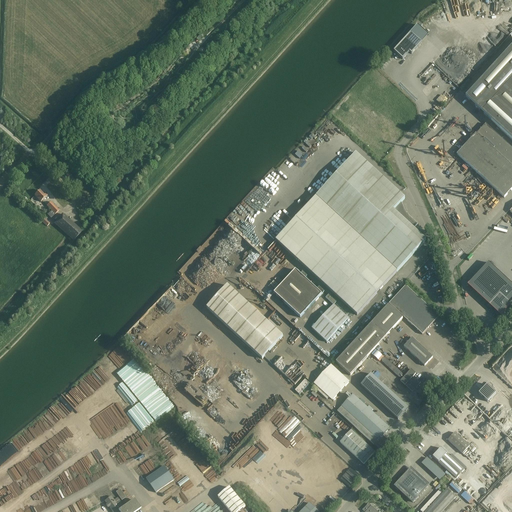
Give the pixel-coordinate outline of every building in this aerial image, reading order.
[(402,60),(409,52),(411,54),(422,43),(410,33),(393,51),(402,60)] [(511,46),(466,98),(511,140),(511,46)] [(511,148),(485,124),(457,155),(504,198),(511,188),(511,148)] [(356,154),(316,197),(397,272),(426,241),(413,229),(417,224),(408,216),(408,217),(401,202),(405,198),(356,154)] [(40,202),(48,195),(46,193),(44,195),(39,191),(34,196),(40,202)] [(316,197),(276,241),(316,278),(357,315),(397,272),(316,197)] [(47,206),(51,211),(55,215),(59,211),(51,202),(47,206)] [(74,241),(82,232),(62,214),(54,224),(74,241)] [(511,284),(488,263),(469,284),(493,306),(491,308),(500,316),(510,306),(508,304),(511,299),(511,284)] [(295,270),(289,265),(268,288),(300,318),(322,295),(322,294),(324,292),(319,287),(316,290),(304,279),(307,276),(302,272),(300,274),(295,270)] [(228,286),(207,308),(262,359),(283,337),(228,286)] [(439,317),(406,286),(389,304),(422,335),(439,317)] [(333,305),(337,302),(329,294),(325,298),(333,305)] [(334,305),(312,329),(327,342),(348,319),(334,305)] [(403,319),(388,306),(336,363),(350,376),(403,319)] [(424,366),(433,357),(412,338),(404,347),(424,366)] [(315,383),(315,384),(313,386),(327,399),(329,397),(333,400),(349,383),(331,366),(315,383)] [(408,383),(409,383),(406,386),(412,392),(421,383),(414,377),(411,381),(410,380),(416,374),(411,370),(400,381),(405,385),(408,383)] [(398,420),(408,409),(371,375),(361,386),(398,420)] [(360,381),(354,376),(351,379),(358,384),(360,381)] [(305,380),(295,391),(299,395),(309,384),(305,380)] [(487,385),(479,394),(488,402),(496,393),(491,388),(493,386),(490,383),(488,385),(487,385)] [(348,399),(337,411),(375,446),(381,452),(389,443),(382,437),(388,430),(389,431),(390,430),(389,429),(390,428),(371,411),(373,410),(369,406),(367,408),(353,394),(351,396),(348,393),(345,397),(348,399)] [(364,465),(375,452),(351,431),(340,443),(364,465)] [(455,433),(448,440),(463,454),(470,446),(455,433)] [(456,479),(464,470),(441,448),(433,457),(456,479)] [(155,493),(174,480),(164,466),(146,479),(155,493)] [(412,502),(428,485),(411,469),(395,486),(412,502)] [(239,511),(245,507),(229,488),(218,497),(229,511),(239,511)] [(122,501),(126,498),(120,489),(116,492),(122,501)] [(421,511),(442,511),(456,498),(447,489),(444,493),(440,489),(420,511),(421,511)] [(135,511),(140,509),(134,499),(124,507),(117,498),(114,501),(111,497),(105,501),(107,504),(106,505),(108,508),(109,507),(112,511),(135,511)] [(318,511),(310,503),(300,511),(318,511)]
